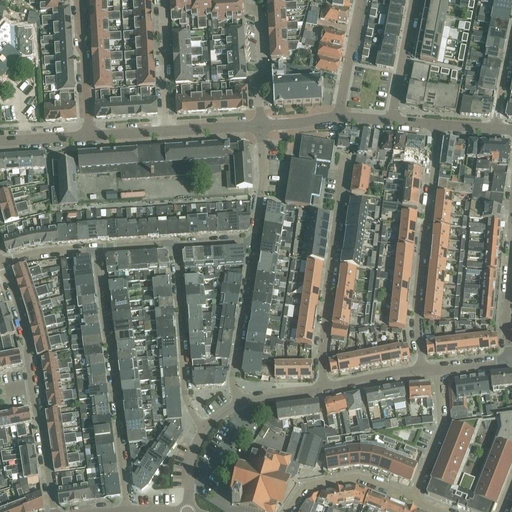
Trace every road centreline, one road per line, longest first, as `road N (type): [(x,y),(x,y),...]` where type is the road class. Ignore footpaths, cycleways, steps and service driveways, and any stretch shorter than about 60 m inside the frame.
road 1 (residential): [(95,250),(127,511)]
road 2 (residential): [(420,370),(416,316),(435,124)]
road 3 (residential): [(322,388),(346,155)]
road 4 (residential): [(200,429),(184,393),(176,247)]
road 5 (residential): [(253,240),(230,382),(238,401)]
road 6 (residential): [(413,497),(349,477),(303,487),(285,511)]
road 7 (residential): [(88,135),(78,0)]
road 8 (residential): [(260,125),(259,11),(250,11),(251,0)]
road 9 (residential): [(413,497),(440,426),(436,369)]
road 10 (residential): [(166,131),(162,0)]
road 11 (residential): [(31,388),(25,335),(1,262)]
road 12 (residential): [(54,511),(31,388)]
road 13 (residential): [(413,0),(390,121)]
